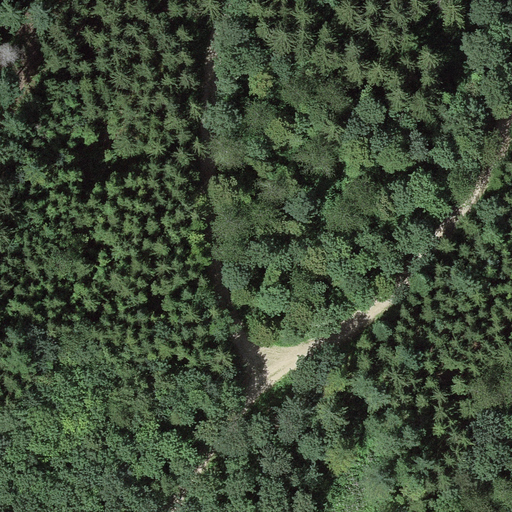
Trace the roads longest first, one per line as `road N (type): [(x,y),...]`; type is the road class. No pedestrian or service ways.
road 1 (track): [(229,0),(207,138),(212,267),(259,375)]
road 2 (track): [(511,109),(467,199),(421,259),(357,322),(259,375)]
road 3 (track): [(259,375),(171,511)]
